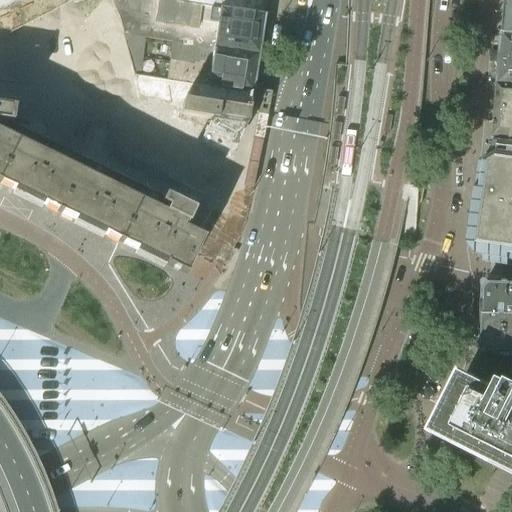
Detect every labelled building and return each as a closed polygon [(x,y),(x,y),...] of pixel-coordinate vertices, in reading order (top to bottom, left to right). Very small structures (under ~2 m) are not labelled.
[(173,43),(257,56),(263,16),(219,9),(157,0),(110,0),(119,18),(123,35),(145,39),(173,43)] [(263,16),(265,0),(169,0),(170,2),(263,16)] [(511,34),(504,34),(500,85),(511,85),(511,34)] [(129,56),(134,76),(140,77),(145,39),(123,35),(129,56)] [(168,80),(251,93),(257,56),(173,43),(168,80)] [(511,85),(500,85),(498,113),(511,113),(511,85)] [(185,226),(186,226),(187,227),(194,212),(158,195),(12,123),(14,109),(0,107),(0,185),(185,277),(203,239),(183,230),(185,226)] [(511,142),(511,113),(498,113),(496,141),(511,142)] [(511,142),(496,141),(495,141),(493,154),(481,162),(479,177),(481,177),(479,189),(477,188),(477,190),(479,190),(477,202),(475,202),(475,203),(477,204),(475,215),(473,215),(473,217),(475,217),(473,229),(471,229),(471,230),(473,231),(471,242),(469,242),(469,244),(478,257),(486,258),(485,264),(511,267),(511,262),(511,261),(511,142)] [(421,197),(422,192),(423,185),(412,183),(411,187),(408,202),(416,203),(420,204),(421,197)] [(128,274),(123,284),(152,297),(157,287),(128,274)] [(485,288),(484,317),(511,317),(511,283),(491,283),(488,280),(483,285),(485,288)] [(483,351),(486,354),(511,355),(511,317),(484,317),(483,351)] [(466,377),(437,435),(464,449),(491,462),(511,472),(511,386),(506,384),(501,394),(466,377)]
